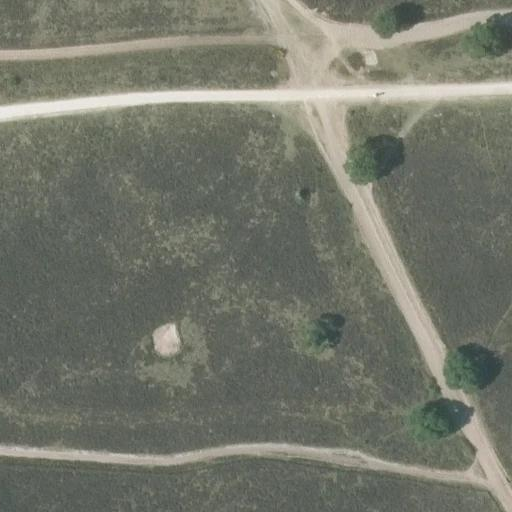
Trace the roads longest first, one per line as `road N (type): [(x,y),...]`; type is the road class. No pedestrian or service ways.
road 1 (unknown): [(0,56),(332,31),(392,41),(511,16)]
road 2 (track): [(489,471),(315,97)]
